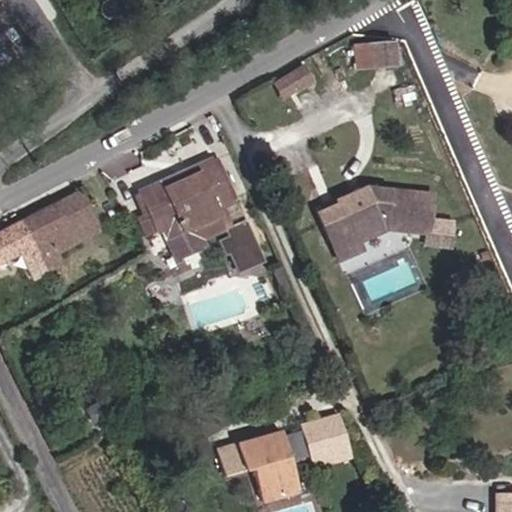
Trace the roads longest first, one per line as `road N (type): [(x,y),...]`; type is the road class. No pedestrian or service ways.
road 1 (residential): [(0,201),(217,94),(378,0)]
road 2 (residential): [(84,103),(239,0)]
road 3 (unclassified): [(17,0),(84,103)]
